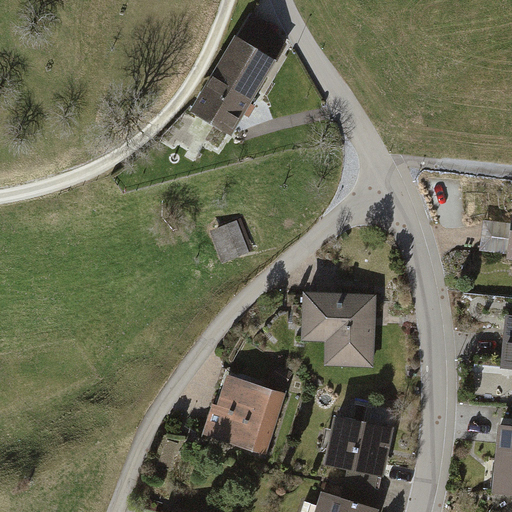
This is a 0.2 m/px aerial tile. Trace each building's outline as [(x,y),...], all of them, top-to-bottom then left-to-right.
[(228,137),(285,47),(270,30),(251,13),(189,112),(228,137)] [(511,214),(511,226),(484,222),(479,255),(507,259),(506,264),(511,264),(511,214)] [(238,221),(210,232),(224,264),(251,253),(238,221)] [(375,295),(302,293),(301,342),(325,343),(324,367),(373,369),(375,295)] [(511,319),(506,319),(500,373),(511,374),(511,319)] [(279,368),(271,381),(285,389),(293,376),(279,368)] [(285,399),(226,379),(216,410),(211,408),(201,439),(265,460),(285,399)] [(378,478),(383,479),(394,429),(333,417),(323,467),(346,472),(378,478)] [(511,425),(497,424),(490,493),(511,495),(511,425)] [(378,478),(346,472),(341,500),(371,509),(378,478)] [(341,500),(320,494),(314,511),(378,511),(371,509),(341,500)]
